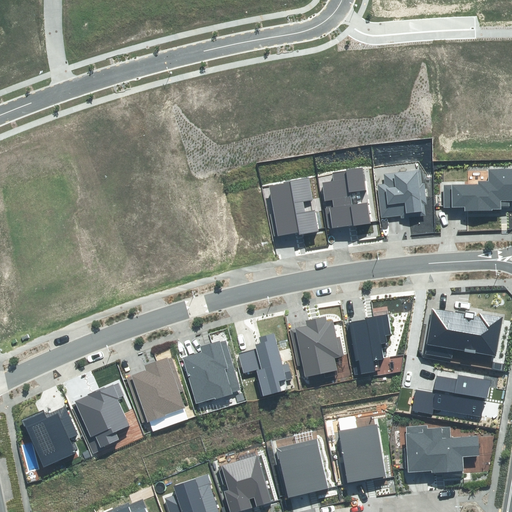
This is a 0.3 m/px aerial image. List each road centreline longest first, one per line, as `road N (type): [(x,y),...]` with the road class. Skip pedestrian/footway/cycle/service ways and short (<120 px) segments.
road 1 (residential): [(481,259),(357,269),(195,305),(0,384)]
road 2 (residential): [(338,5),(335,15),(307,28),(118,72),(0,114)]
road 3 (residential): [(338,5),(371,28),(471,21)]
